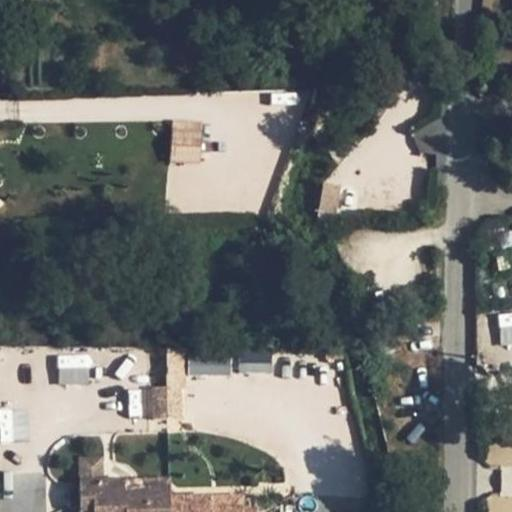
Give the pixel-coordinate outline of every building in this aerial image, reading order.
[(173,119),(169,160),(200,163),(204,121),(173,119)] [(433,151),(439,169),(459,161),(444,119),(412,130),(421,155),(433,151)] [(500,344),(511,343),(511,312),(498,314),(500,344)] [(190,374),(230,373),(230,352),(189,353),(190,374)] [(241,371),(270,371),(271,354),(241,354),(241,371)] [(58,357),(58,383),(89,382),(89,356),(58,357)] [(174,376),(156,376),(157,388),(175,388),(174,376)] [(153,421),(180,420),(180,388),(175,388),(157,388),(153,389),(153,421)] [(0,439),(28,439),(27,409),(0,409),(0,439)] [(102,482),(101,460),(78,460),(79,483),(102,482)] [(125,481),(125,490),(170,488),(169,480),(125,481)] [(125,490),(125,481),(102,482),(79,483),(80,511),(93,511),(92,511),(256,511),(256,510),(242,511),(211,511),(210,498),(170,499),(170,488),(125,490)] [(210,498),(211,511),(242,511),(242,497),(210,498)]
